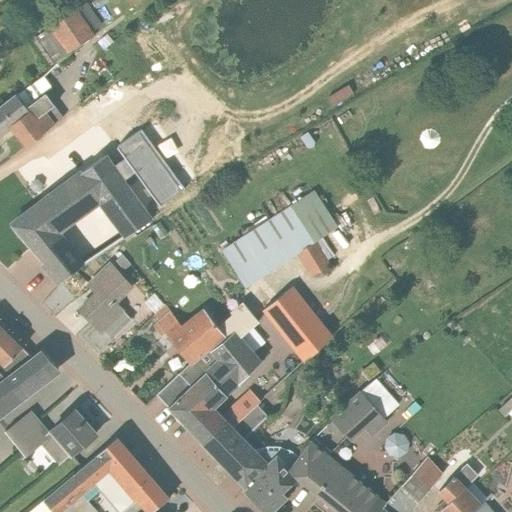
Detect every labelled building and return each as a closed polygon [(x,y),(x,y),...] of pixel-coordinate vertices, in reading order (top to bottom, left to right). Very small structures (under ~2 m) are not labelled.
[(70,53),(96,35),(78,10),(52,27),(70,53)] [(54,64),(70,53),(52,27),(35,37),(54,64)] [(0,132),(9,125),(47,96),(47,95),(52,91),(50,88),(51,87),(42,75),(0,107),(0,132)] [(9,125),(25,146),(63,118),(47,96),(9,125)] [(69,183),(12,224),(33,248),(88,209),(87,207),(99,198),(127,238),(150,221),(122,182),(135,173),(160,207),(181,192),(146,144),(112,168),(105,157),(81,174),(95,193),(83,202),(69,183)] [(314,191),(287,209),(311,245),(315,242),(338,227),(314,191)] [(315,242),(311,245),(296,254),(311,278),(331,265),(315,242)] [(64,246),(42,262),(59,282),(82,266),(67,246),(66,246),(66,245),(65,245),(65,246),(64,246)] [(112,338),(126,324),(130,320),(123,311),(124,310),(114,300),(131,284),(110,262),(88,284),(96,292),(79,308),(101,331),(103,329),(112,338)] [(330,336),(289,286),(262,309),(304,360),(330,336)] [(164,305),(154,294),(146,301),(156,312),(164,305)] [(214,426),(223,418),(224,417),(215,407),(240,384),(239,383),(262,361),(254,352),(265,343),(253,329),(259,323),(236,294),(222,305),(230,314),(216,325),(215,325),(226,338),(201,363),(209,375),(170,409),(200,441),(214,426)] [(155,393),(170,409),(209,375),(201,363),(226,338),(215,325),(216,325),(204,310),(182,326),(169,310),(165,305),(154,316),(158,320),(153,325),(162,336),(165,332),(168,336),(189,360),(155,393)] [(0,383),(32,358),(0,325),(0,383)] [(32,358),(0,383),(0,420),(23,403),(21,400),(19,398),(58,367),(42,350),(32,358)] [(373,363),(361,372),(368,381),(380,372),(373,363)] [(360,390),(339,408),(329,417),(332,420),(326,425),(334,434),(340,430),(350,441),(364,428),(372,436),(388,422),(360,390)] [(252,393),(225,419),(232,427),(257,405),(260,401),(252,393)] [(511,396),(497,410),(504,417),(511,409),(511,396)] [(266,415),(257,405),(232,427),(225,419),(223,418),(214,426),(200,441),(245,488),(267,511),(271,511),(288,497),(283,492),(297,478),(297,477),(289,470),(297,461),(295,460),(298,456),(290,451),(279,446),(267,446),(254,449),(243,437),(266,415)] [(49,433),(41,424),(16,444),(27,457),(42,445),(60,466),(96,434),(75,410),(49,433)] [(5,431),(16,444),(41,424),(30,411),(5,431)] [(401,428),(385,440),(398,456),(413,444),(401,428)] [(116,473),(134,458),(117,439),(118,439),(116,437),(45,502),(55,511),(59,511),(94,482),(102,491),(119,476),(116,473)] [(298,456),(295,460),(297,461),(289,470),(297,477),(297,478),(339,511),(363,511),(378,494),(329,454),(331,452),(314,437),(309,442),(298,456)] [(427,456),(408,478),(427,493),(443,474),(427,456)] [(143,469),(134,458),(116,473),(119,476),(102,491),(119,511),(122,511),(137,499),(147,511),(150,511),(168,499),(144,471),(145,470),(144,469),(143,469)] [(440,511),(441,511),(440,511),(472,511),(481,505),(465,488),(479,475),(468,463),(439,490),(447,499),(434,510),(435,511),(440,511)] [(408,478),(386,503),(383,507),(389,511),(411,511),(427,493),(408,478)] [(378,495),(378,494),(363,511),(389,511),(383,507),(386,503),(377,496),(378,495)]
